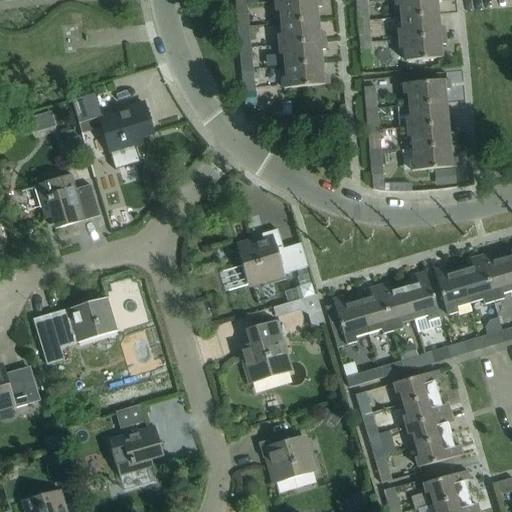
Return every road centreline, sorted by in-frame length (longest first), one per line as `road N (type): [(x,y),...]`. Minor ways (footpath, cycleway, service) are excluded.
road 1 (unclassified): [(237,143),(293,184),(358,212),(402,217),(511,196)]
road 2 (residential): [(209,511),(218,477),(153,240)]
road 3 (unclassified): [(165,0),(176,48),(237,143)]
road 4 (residential): [(0,286),(153,240)]
road 5 (residential): [(153,240),(237,143)]
